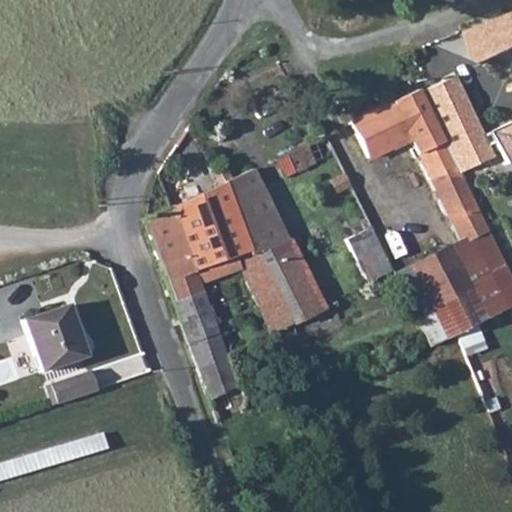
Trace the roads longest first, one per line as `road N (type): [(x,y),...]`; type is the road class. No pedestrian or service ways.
road 1 (unclassified): [(245,0),(234,33),(147,139),(125,217),(230,511)]
road 2 (unknown): [(309,63),(498,0)]
road 3 (unknown): [(309,63),(174,105)]
